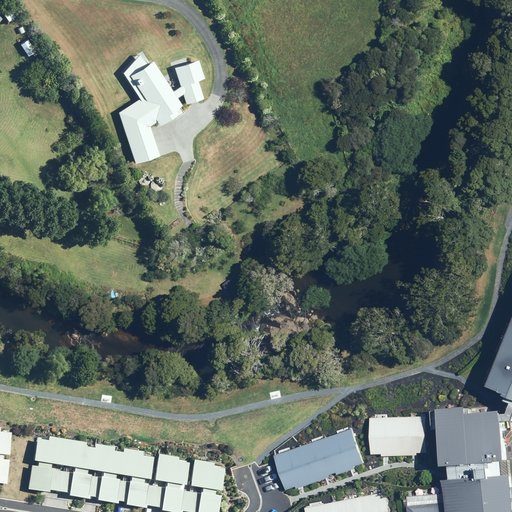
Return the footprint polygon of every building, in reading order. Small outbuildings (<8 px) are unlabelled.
[(138,98),(117,112),(133,163),(158,156),(149,126),(155,121),(158,125),(173,115),(175,117),(182,112),(178,106),(181,105),(176,97),(182,93),(184,104),(202,98),(197,80),(203,78),(198,60),(173,67),(179,86),(171,91),(152,60),(147,63),(139,55),(121,73),(138,98)] [(238,276),(221,286),(230,301),(247,290),(238,276)] [(511,396),(511,315),(484,385),(511,396)] [(496,413),(440,418),(448,506),(411,509),(410,511),(511,511),(511,484),(511,476),(501,477),(496,413)] [(423,414),(367,416),(368,453),(424,451),(423,414)] [(12,428),(0,426),(0,478),(8,479),(12,428)] [(351,426),(272,457),(287,494),(365,462),(351,426)] [(223,457),(36,433),(29,486),(216,510),(223,457)] [(391,511),(387,492),(305,508),(306,511),(391,511)]
